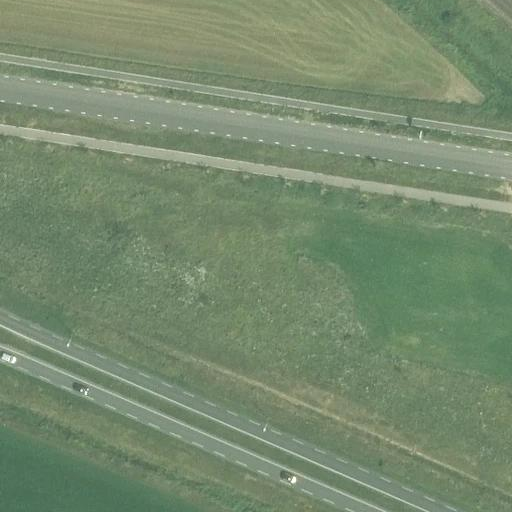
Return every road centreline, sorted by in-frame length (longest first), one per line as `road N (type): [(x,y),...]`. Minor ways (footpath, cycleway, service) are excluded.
road 1 (unclassified): [(511,169),(0,87)]
road 2 (primary): [(441,511),(0,318)]
road 3 (primary): [(0,357),(368,511)]
